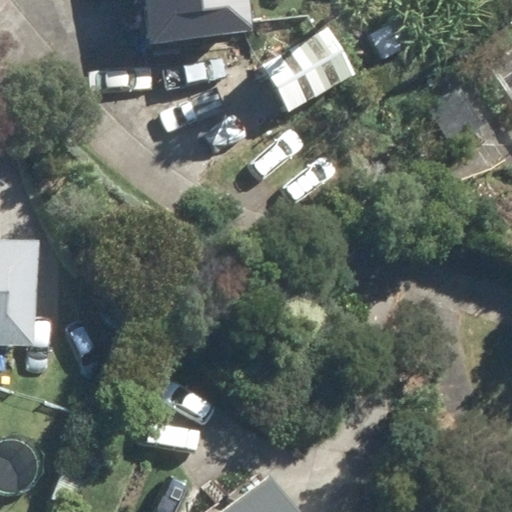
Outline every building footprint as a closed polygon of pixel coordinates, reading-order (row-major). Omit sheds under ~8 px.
[(241,0),(135,0),(140,46),(246,33),(241,0)] [(256,67),(281,115),(348,78),(322,31),(256,67)] [(474,77),(459,56),(443,68),(458,89),(474,77)] [(456,90),(426,109),(450,148),(479,129),(456,90)] [(337,123),(360,111),(351,94),(328,106),(337,123)] [(0,349),(26,350),(28,245),(0,244),(0,349)] [(216,511),(289,511),(263,477),(216,511)]
